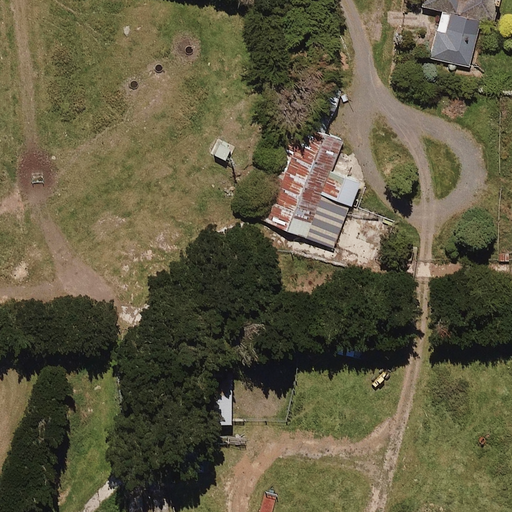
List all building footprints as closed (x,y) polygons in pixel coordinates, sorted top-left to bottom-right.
[(449,60),(447,68),(456,70),(458,62),(468,64),(477,24),(490,27),(495,0),(420,0),(420,2),(439,6),(429,55),(449,60)] [(332,244),(358,178),(336,170),(329,167),(341,137),(323,130),(338,89),(309,78),(257,215),(332,244)] [(464,98),(445,96),(443,110),(463,112),(464,98)] [(176,383),(176,467),(206,467),(206,417),(226,416),(226,382),(206,383),(176,383)] [(347,391),(338,383),(323,397),(332,406),(347,391)]
